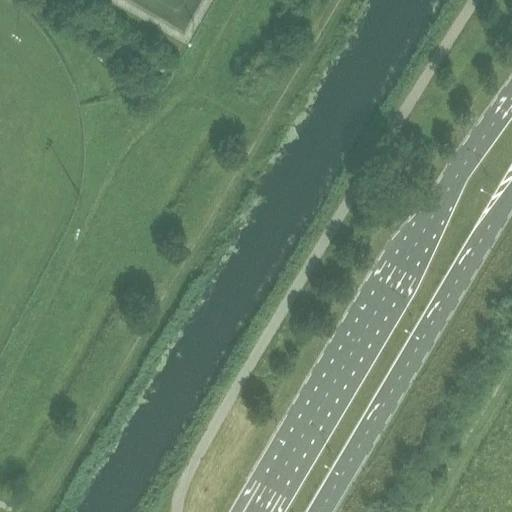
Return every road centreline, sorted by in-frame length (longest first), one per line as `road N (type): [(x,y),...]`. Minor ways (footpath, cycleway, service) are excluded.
road 1 (primary): [(511,100),(258,511)]
road 2 (primary): [(324,511),(511,198)]
